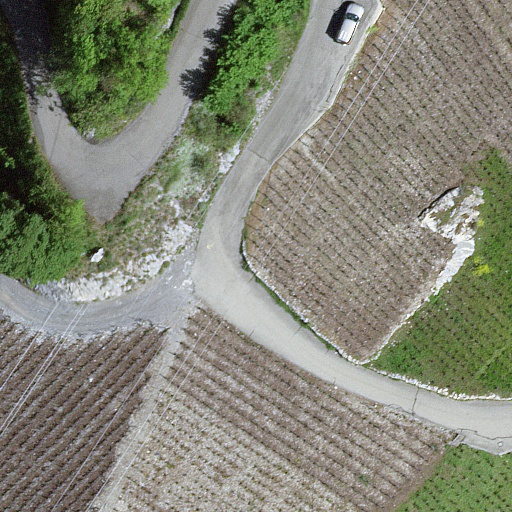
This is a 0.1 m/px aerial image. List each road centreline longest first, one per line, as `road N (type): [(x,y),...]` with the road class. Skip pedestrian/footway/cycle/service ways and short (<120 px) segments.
road 1 (unclassified): [(10,0),(50,136),(67,164),(96,175),(141,158),(216,0)]
road 2 (unclassified): [(220,291),(253,326),(338,376),(428,416),(511,426)]
road 3 (unclassified): [(322,0),(288,110),(219,221),(212,258),(220,291)]
